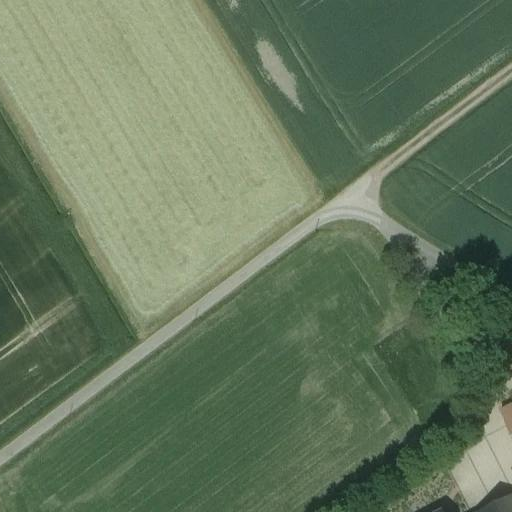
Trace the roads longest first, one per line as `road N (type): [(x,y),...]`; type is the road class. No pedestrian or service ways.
road 1 (unclassified): [(0,455),(334,206),(384,214),(511,295)]
road 2 (track): [(358,205),(395,154),(511,67)]
